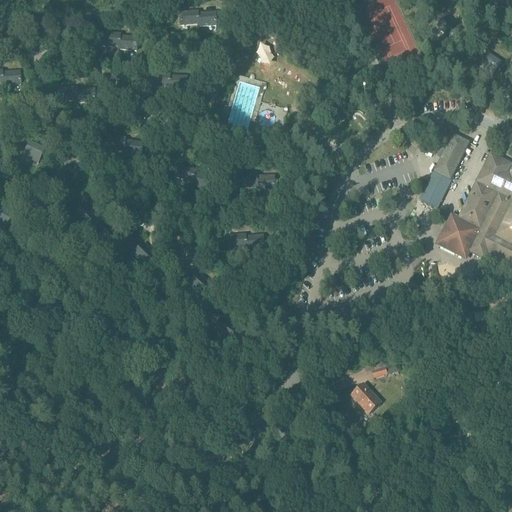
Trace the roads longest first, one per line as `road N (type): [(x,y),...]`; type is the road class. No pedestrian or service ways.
road 1 (unclassified): [(257,422),(79,324),(0,306)]
road 2 (track): [(0,437),(106,490),(131,511)]
road 3 (track): [(286,439),(417,511)]
